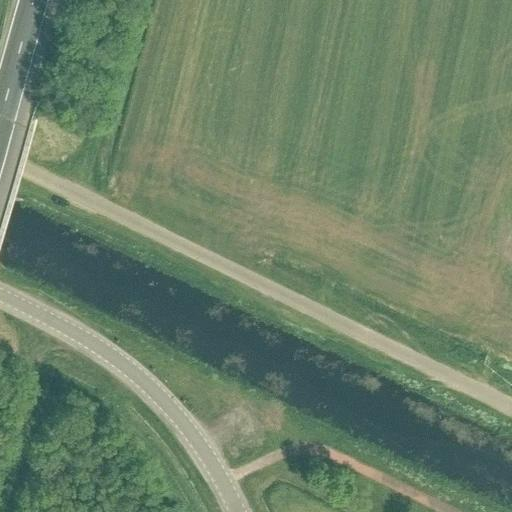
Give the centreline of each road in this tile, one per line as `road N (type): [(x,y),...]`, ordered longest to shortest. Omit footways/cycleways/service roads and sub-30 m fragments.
road 1 (unclassified): [(511,404),(0,159)]
road 2 (tertiary): [(236,511),(188,428),(150,388),(70,329),(0,295)]
